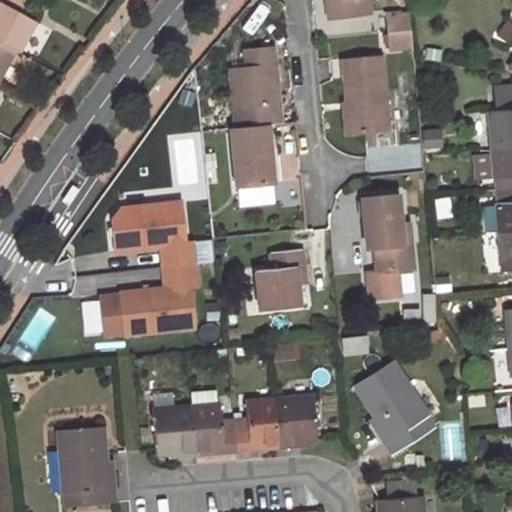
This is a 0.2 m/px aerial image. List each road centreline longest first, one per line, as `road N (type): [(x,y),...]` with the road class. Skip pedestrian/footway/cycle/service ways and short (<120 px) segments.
road 1 (unclassified): [(0,254),(138,53),(184,0)]
road 2 (residential): [(139,480),(311,469),(334,487),(343,511)]
road 3 (residential): [(319,213),(298,0)]
